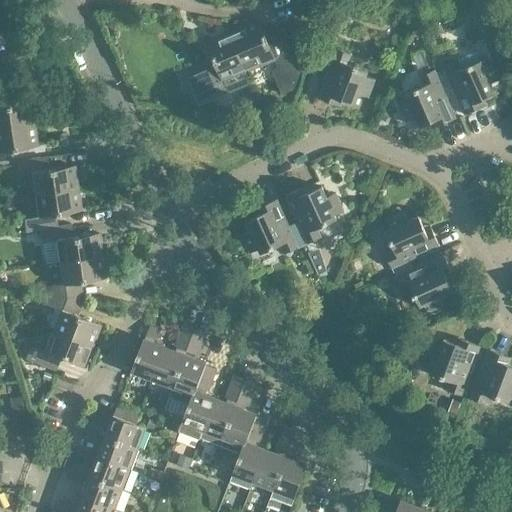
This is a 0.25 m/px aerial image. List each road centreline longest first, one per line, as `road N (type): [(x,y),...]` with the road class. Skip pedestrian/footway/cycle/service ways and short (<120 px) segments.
road 1 (residential): [(342,511),(356,467),(339,421),(190,260),(169,222)]
road 2 (residential): [(34,511),(82,387),(114,360),(169,222)]
road 3 (residential): [(169,222),(230,182),(332,136),(354,135),(426,165)]
road 4 (residential): [(169,222),(65,0)]
road 5 (residential): [(426,165),(454,190),(511,320)]
